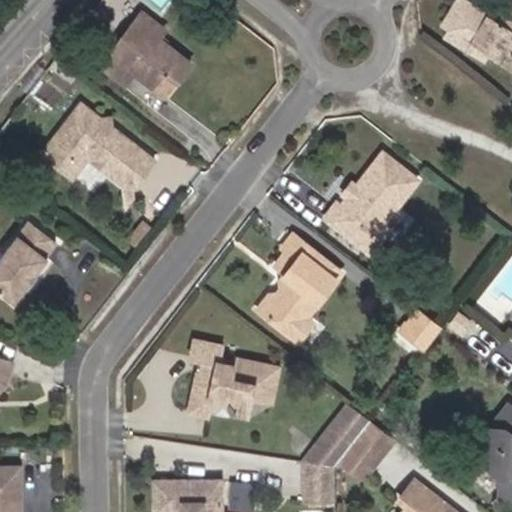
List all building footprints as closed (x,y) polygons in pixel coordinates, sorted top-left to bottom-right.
[(511,1),(504,16),(508,19),(504,26),(499,23),(471,5),(456,29),(462,33),(457,42),(480,56),(483,51),(498,60),(503,63),(509,55),(511,57),(511,1)] [(167,77),(175,83),(189,66),(163,46),(156,40),(158,37),(162,32),(140,15),(99,68),(122,86),(131,74),(149,88),(157,78),(167,77)] [(499,23),(504,26),(508,19),(504,16),(499,23)] [(483,51),(480,56),(494,66),(498,60),(483,51)] [(511,57),(509,55),(503,63),(511,69),(511,80),(511,81),(511,80),(511,57)] [(157,78),(149,88),(166,101),(178,85),(175,83),(167,77),(157,78)] [(120,165),(110,177),(129,191),(132,193),(145,176),(124,161),(134,148),(113,132),(101,123),(81,107),(43,157),(73,179),(88,159),(89,160),(110,158),(120,165)] [(134,148),(124,161),(145,176),(155,164),(134,148)] [(358,198),(352,199),(351,198),(342,210),(337,206),(326,221),(370,254),(388,230),(383,227),(418,182),(383,156),(357,190),(361,194),(358,198)] [(110,158),(89,160),(110,177),(120,165),(110,158)] [(351,198),(352,199),(358,198),(361,194),(357,190),(352,187),(346,195),(351,198)] [(28,290),(24,287),(33,275),(37,277),(49,263),(47,261),(58,247),(29,225),(0,262),(0,293),(16,306),(28,290)] [(294,337),(308,319),(343,274),(295,236),(285,250),(289,253),(278,267),(289,276),(295,280),(288,289),(286,287),(277,299),(266,313),(265,314),(294,337)] [(33,275),(24,287),(28,290),(37,277),(33,275)] [(286,287),(288,289),(295,280),(289,276),(283,284),(286,287)] [(273,296),(263,310),(266,313),(277,299),(273,296)] [(409,339),(425,352),(443,329),(427,317),(409,339)] [(308,319),(294,337),(301,342),(315,324),(308,319)] [(194,403),(211,407),(213,401),(228,404),(232,414),(239,412),(248,414),(251,397),(272,401),(278,368),(234,360),(233,366),(221,363),(224,348),(197,342),(193,359),(205,362),(202,375),(200,374),(194,403)] [(0,384),(3,380),(8,380),(13,366),(0,360),(0,384)] [(211,407),(194,403),(192,413),(210,417),(211,407)] [(511,407),(510,407),(492,430),(489,469),(503,480),(502,499),(511,499),(511,407)] [(346,453),(370,422),(352,408),(320,450),(338,463),(346,453)] [(395,441),(370,422),(346,453),(371,473),(395,441)] [(335,468),(338,463),(320,450),(310,464),(335,468)] [(336,502),(335,468),(310,464),(305,463),(305,502),(336,502)] [(9,503),(9,488),(19,488),(19,472),(0,471),(0,511),(18,511),(19,503),(9,503)] [(228,505),(251,507),(253,481),(230,479),(228,505)] [(455,511),(416,481),(402,500),(410,506),(405,511),(455,511)] [(222,511),(223,482),(155,483),(155,511),(222,511)] [(19,488),(9,488),(9,503),(19,503),(19,488)]
